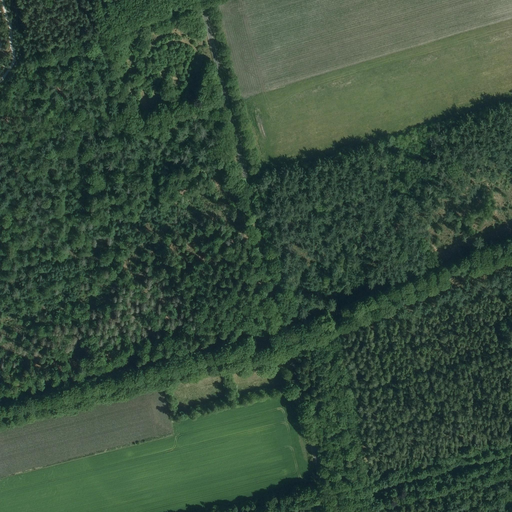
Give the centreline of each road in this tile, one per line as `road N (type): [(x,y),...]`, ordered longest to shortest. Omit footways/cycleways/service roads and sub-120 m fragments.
road 1 (tertiary): [(329,511),(201,0)]
road 2 (track): [(285,338),(0,415)]
road 3 (track): [(285,338),(511,244)]
road 4 (track): [(511,284),(325,330)]
